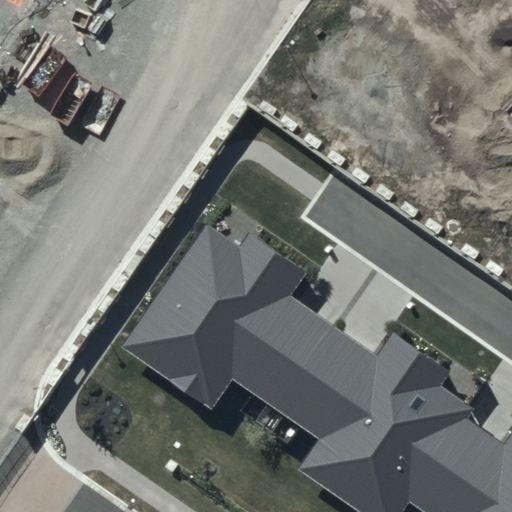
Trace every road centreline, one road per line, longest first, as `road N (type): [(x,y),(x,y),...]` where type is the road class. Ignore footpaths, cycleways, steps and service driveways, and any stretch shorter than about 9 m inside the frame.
road 1 (residential): [(0,326),(213,0)]
road 2 (residential): [(308,163),(511,293)]
